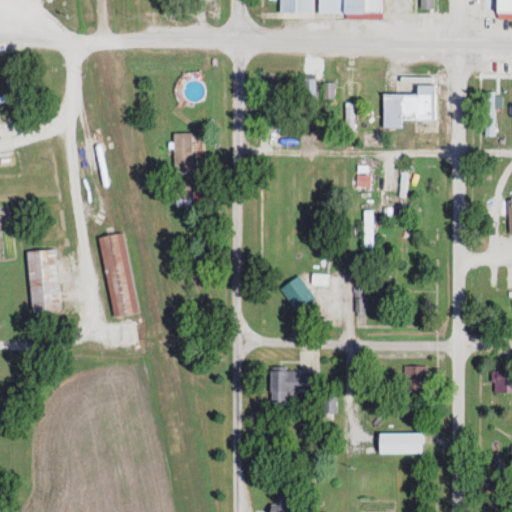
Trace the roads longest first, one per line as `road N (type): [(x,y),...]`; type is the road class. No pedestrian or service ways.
road 1 (residential): [(511,45),(0,35)]
road 2 (residential): [(458,511),(456,0)]
road 3 (residential): [(235,511),(236,42)]
road 4 (residential): [(511,345),(234,341)]
